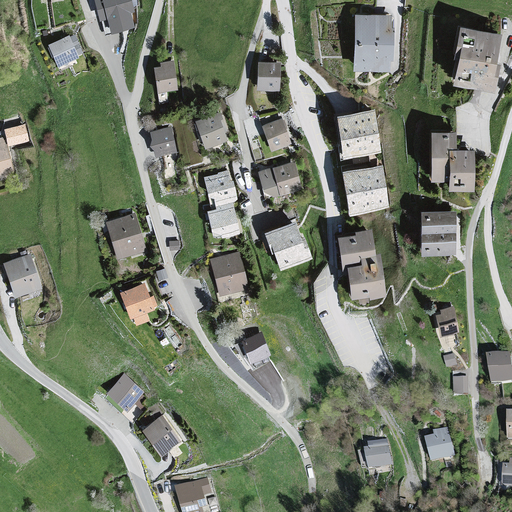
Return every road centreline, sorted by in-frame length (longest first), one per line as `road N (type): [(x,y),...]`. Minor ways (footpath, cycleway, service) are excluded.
road 1 (residential): [(282,0),(295,84),(330,193),(334,294),(371,371)]
road 2 (residential): [(128,107),(198,332),(293,436)]
road 3 (residential): [(485,475),(469,241),(511,120)]
road 4 (unclassified): [(0,336),(122,441),(152,511)]
road 5 (residential): [(267,0),(238,120),(262,216)]
road 6 (track): [(419,484),(371,371)]
